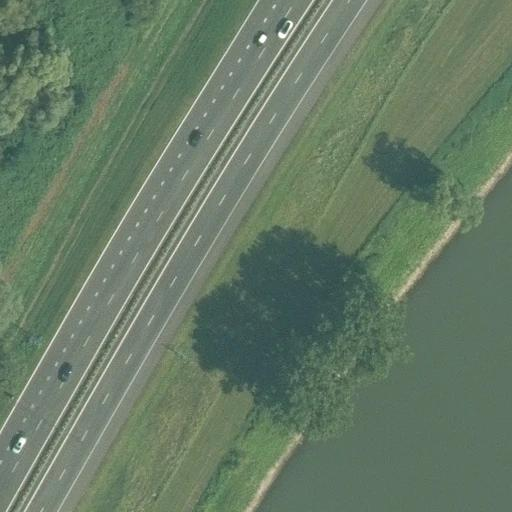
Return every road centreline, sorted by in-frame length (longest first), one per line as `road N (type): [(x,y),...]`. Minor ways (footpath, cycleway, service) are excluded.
road 1 (motorway): [(42,511),(352,0)]
road 2 (motorway): [(293,0),(0,493)]
